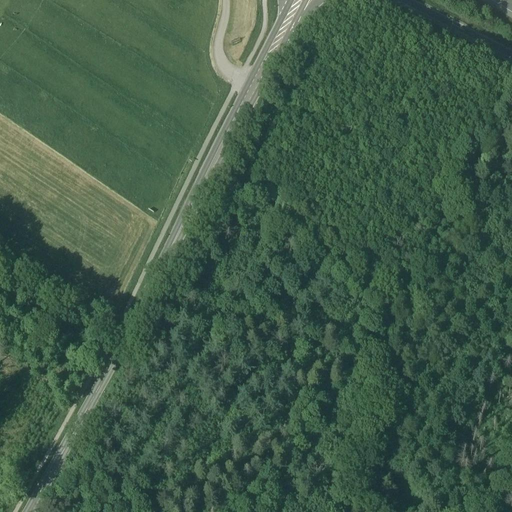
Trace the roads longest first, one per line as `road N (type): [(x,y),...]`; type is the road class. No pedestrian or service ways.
road 1 (secondary): [(29,511),(253,84)]
road 2 (track): [(0,262),(120,339)]
road 3 (motorway): [(395,0),(511,58)]
